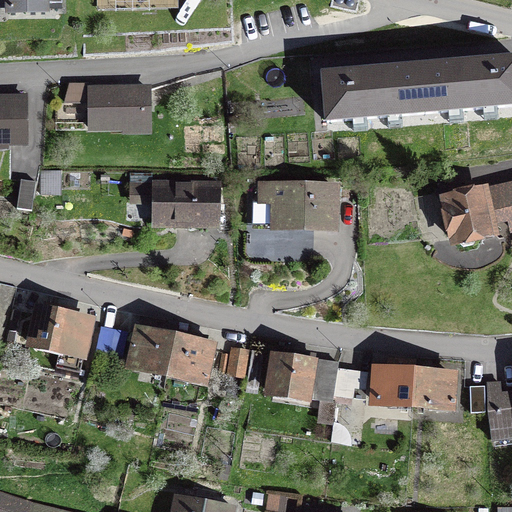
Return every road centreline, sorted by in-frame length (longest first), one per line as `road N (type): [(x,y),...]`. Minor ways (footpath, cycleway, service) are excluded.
road 1 (residential): [(0,270),(294,331),(511,351)]
road 2 (residential): [(0,70),(240,61),(425,0)]
